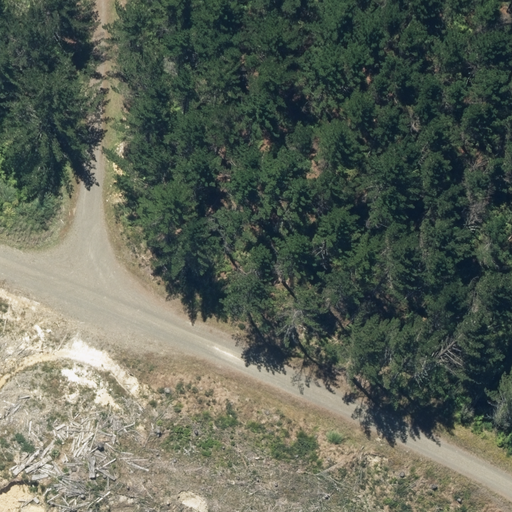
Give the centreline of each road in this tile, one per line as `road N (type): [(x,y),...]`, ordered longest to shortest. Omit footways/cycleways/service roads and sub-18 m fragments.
road 1 (track): [(511,504),(347,408),(108,331),(0,268)]
road 2 (track): [(108,331),(92,0)]
